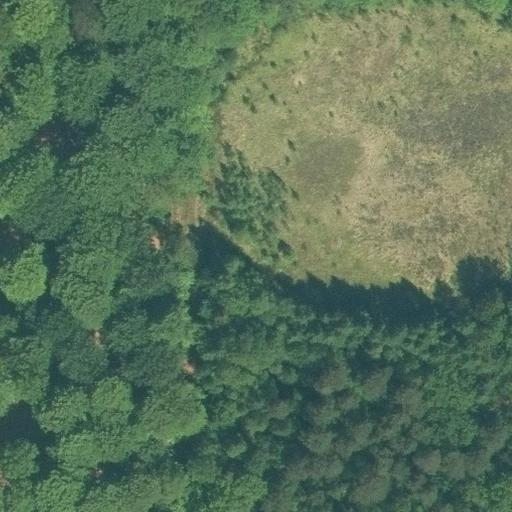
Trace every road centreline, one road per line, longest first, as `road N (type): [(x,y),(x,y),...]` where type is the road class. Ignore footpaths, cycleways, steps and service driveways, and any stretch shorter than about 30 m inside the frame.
road 1 (track): [(196,67),(188,511)]
road 2 (track): [(181,0),(0,54)]
